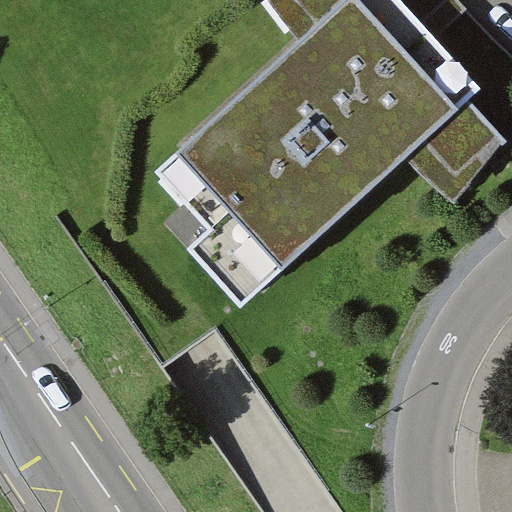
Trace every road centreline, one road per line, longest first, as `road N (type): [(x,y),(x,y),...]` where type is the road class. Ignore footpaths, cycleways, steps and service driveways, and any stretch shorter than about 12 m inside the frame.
road 1 (residential): [(428,511),(429,424),(449,354),(486,294),(511,274)]
road 2 (secondary): [(0,338),(118,511)]
